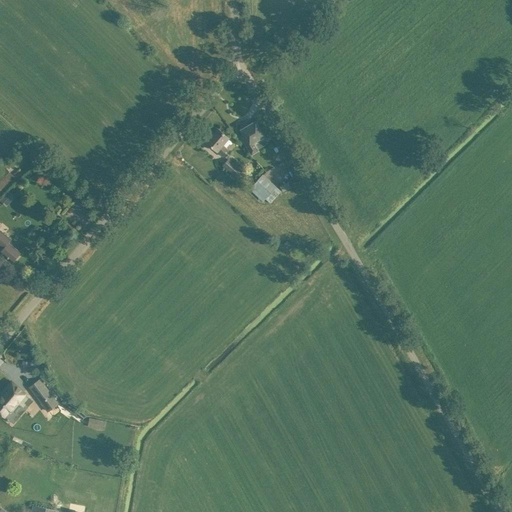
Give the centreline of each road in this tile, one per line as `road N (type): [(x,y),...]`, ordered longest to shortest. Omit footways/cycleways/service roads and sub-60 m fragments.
road 1 (unclassified): [(234,63),(501,511)]
road 2 (unclassified): [(0,341),(234,63)]
